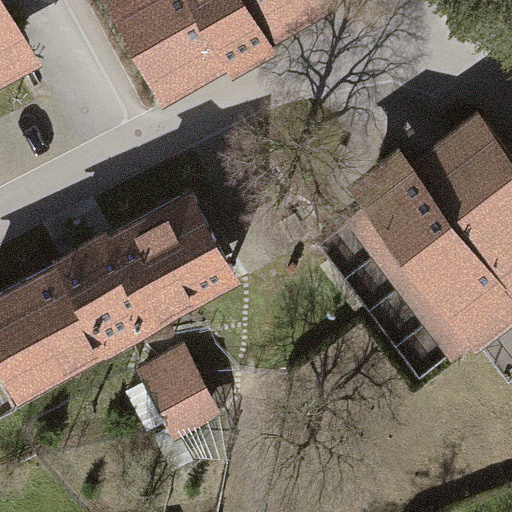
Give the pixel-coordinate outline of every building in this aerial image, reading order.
[(16,0),(0,0),(0,80),(47,56),(16,0)] [(105,0),(158,96),(225,60),(229,69),(276,44),(271,35),(336,0),(105,0)] [(345,178),(362,200),(341,217),(449,357),(469,342),(476,352),(511,324),(511,149),(476,101),(409,151),(395,134),(345,178)] [(57,250),(0,279),(0,350),(22,390),(245,272),(195,177),(111,221),(108,216),(54,244),(57,250)] [(185,339),(139,363),(175,432),(225,409),(185,339)]
